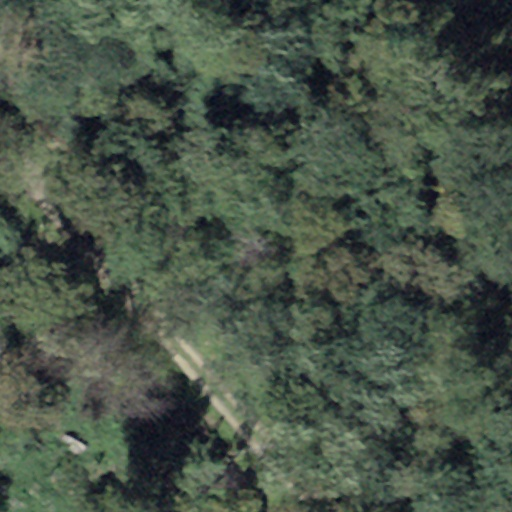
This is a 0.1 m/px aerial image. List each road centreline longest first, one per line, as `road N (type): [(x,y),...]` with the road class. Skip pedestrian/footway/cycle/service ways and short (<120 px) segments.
road 1 (track): [(360,511),(0,111)]
road 2 (track): [(511,154),(404,0)]
